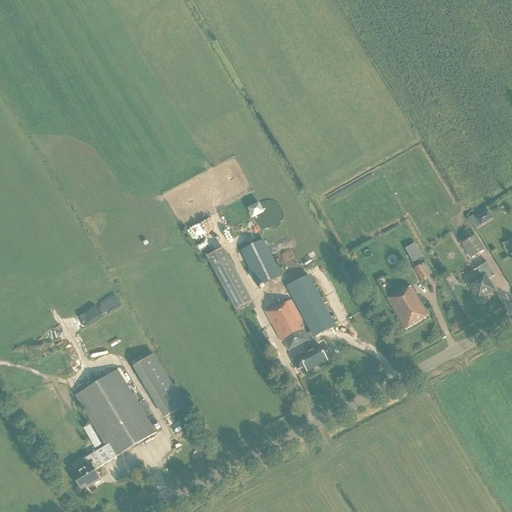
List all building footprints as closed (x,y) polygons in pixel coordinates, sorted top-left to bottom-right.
[(192,237),(194,242),(205,238),(204,233),(192,237)] [(476,236),(462,244),(471,259),(485,251),(476,236)] [(263,241),(241,252),(259,288),(281,277),(263,241)] [(406,250),(405,250),(413,263),(413,262),(422,257),(415,244),(406,250)] [(236,310),(251,302),(222,249),(207,257),(236,310)] [(478,300),(494,290),(488,279),(494,275),(487,262),(477,268),(481,276),(468,284),(478,300)] [(417,268),(414,269),(421,281),(427,278),(420,266),(417,268)] [(307,371),(327,360),(319,346),(314,338),(335,327),(308,277),(287,288),(311,333),(307,335),(300,322),(302,321),(292,301),(281,306),(280,304),(266,312),(287,352),(307,342),(311,351),(299,357),(307,371)] [(405,329),(428,315),(411,287),(405,291),(403,289),(387,299),(405,329)] [(485,303),(490,311),(498,306),(494,298),(485,303)] [(112,299),(89,309),(93,317),(115,308),(112,299)] [(75,324),(89,320),(87,313),(73,318),(75,324)] [(104,332),(127,324),(123,313),(101,320),(104,332)] [(133,359),(154,409),(165,404),(166,407),(177,403),(155,350),(133,359)] [(96,453),(104,466),(157,434),(119,371),(77,397),(107,446),(96,453)] [(81,426),(93,447),(100,443),(88,422),(81,426)] [(153,451),(156,457),(164,452),(160,446),(153,451)] [(104,466),(96,453),(85,460),(89,466),(73,476),(82,491),(101,480),(96,471),(104,466)]
